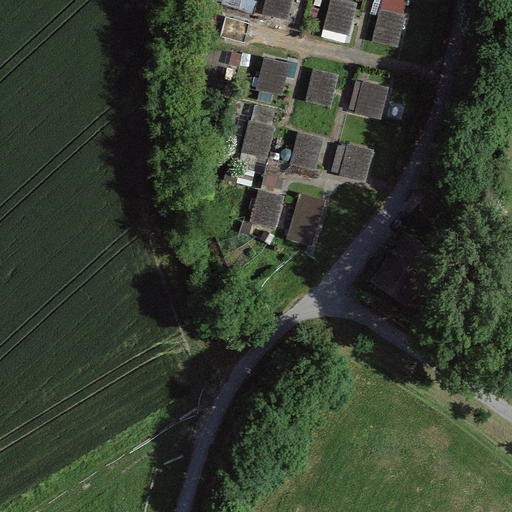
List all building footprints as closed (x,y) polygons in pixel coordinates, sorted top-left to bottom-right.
[(290,0),(267,0),(264,14),(286,19),(290,0)] [(355,4),(337,0),(330,0),(324,29),(348,34),(355,4)] [(406,1),(402,0),(380,0),(371,40),(396,46),(406,1)] [(287,64),(264,59),(257,89),(280,94),(287,64)] [(336,76),(313,71),(306,100),(329,106),(336,76)] [(386,89),(363,84),(356,114),(379,119),(386,89)] [(274,128),(249,121),(240,151),(265,158),(274,128)] [(321,141),(298,135),(291,164),(315,169),(321,141)] [(371,151),(348,145),(340,175),(363,181),(371,151)] [(333,189),(326,219),(353,225),(359,195),(333,189)] [(283,196),(259,190),(250,221),(274,227),(283,196)] [(324,201),(299,194),(287,239),(312,245),(324,201)] [(403,234),(370,282),(405,306),(438,258),(403,234)]
